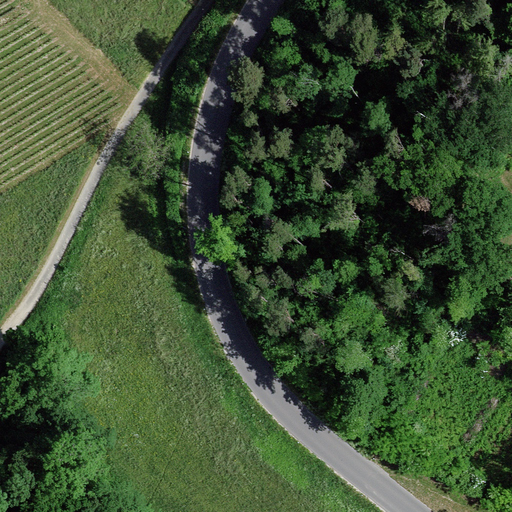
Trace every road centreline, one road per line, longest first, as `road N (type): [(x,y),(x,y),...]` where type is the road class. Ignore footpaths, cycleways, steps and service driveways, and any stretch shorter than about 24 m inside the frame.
road 1 (tertiary): [(255,0),(220,63),(202,161),(202,221),(220,314),(284,411),(406,511)]
road 2 (track): [(207,0),(131,113),(37,295),(0,345)]
